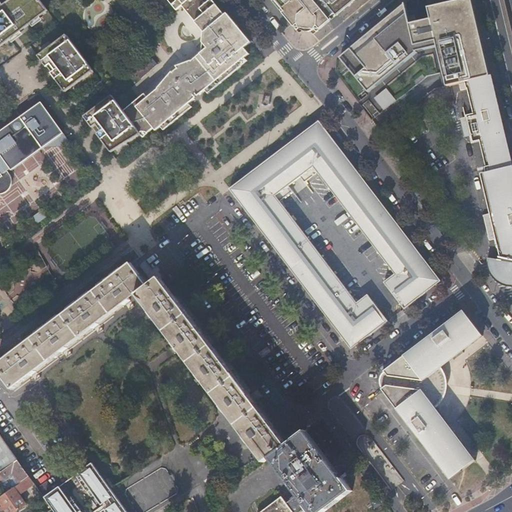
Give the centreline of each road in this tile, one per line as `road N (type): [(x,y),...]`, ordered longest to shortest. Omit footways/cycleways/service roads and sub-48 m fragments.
road 1 (residential): [(469,282),(300,67)]
road 2 (unknown): [(410,326),(266,138)]
road 3 (residential): [(338,384),(469,282)]
road 4 (residential): [(433,511),(338,384)]
road 5 (residential): [(314,402),(400,511)]
